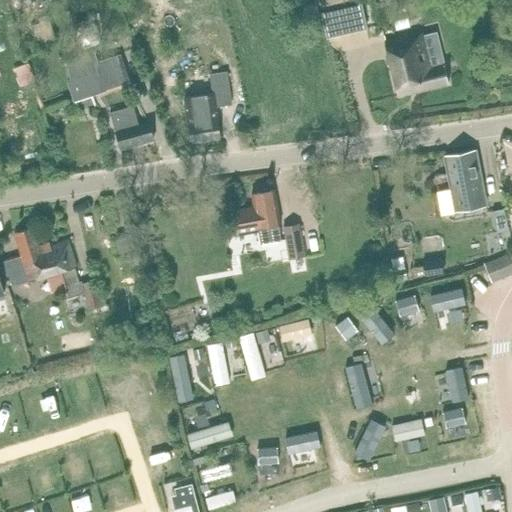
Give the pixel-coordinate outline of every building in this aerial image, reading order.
[(334,11),(321,14),(327,40),(340,37),(334,11)] [(56,41),(46,15),(36,19),(38,23),(29,26),(37,47),(56,41)] [(101,43),(92,17),(70,24),(79,50),(101,43)] [(405,17),(392,21),(394,29),(407,26),(405,17)] [(449,84),(444,65),(429,69),(421,34),(385,42),(398,96),(449,84)] [(74,101),(130,82),(121,55),(98,63),(94,51),(64,62),(70,81),(68,82),(74,101)] [(12,68),(18,86),(34,81),(28,63),(12,68)] [(220,138),(216,107),(231,104),(226,73),(210,75),(213,94),(184,98),(191,142),(220,138)] [(120,149),(153,140),(148,122),(138,124),(133,106),(110,113),(115,131),(120,149)] [(451,179),(482,173),(477,150),(447,156),(451,179)] [(482,173),(451,179),(457,211),(488,206),(484,187),(482,173)] [(281,241),(278,224),(280,223),(274,191),(251,195),(253,208),(234,211),(238,235),(256,231),(258,244),(281,241)] [(507,227),(504,209),(492,211),(496,229),(507,227)] [(283,228),(289,260),(305,257),(299,225),(283,228)] [(69,240),(40,249),(34,228),(14,234),(21,257),(3,262),(7,275),(9,275),(12,286),(53,274),(55,281),(58,280),(63,299),(84,293),(89,310),(99,307),(92,282),(79,285),(74,268),(77,267),(69,240)] [(118,252),(133,248),(130,237),(115,241),(118,252)] [(511,258),(510,253),(484,264),(491,282),(511,273),(511,258)] [(423,263),(425,276),(443,273),(441,260),(423,263)] [(405,268),(393,270),(395,280),(407,278),(405,268)] [(447,285),(448,307),(473,305),(472,284),(447,285)] [(335,300),(338,317),(347,315),(351,340),(365,338),(361,312),(353,314),(351,298),(335,300)] [(399,306),(402,319),(414,317),(410,303),(399,306)] [(319,312),(310,314),(311,323),(320,321),(319,312)] [(269,336),(299,333),(298,317),(267,320),(269,336)] [(267,339),(264,330),(255,333),(258,342),(267,339)] [(233,339),(224,341),(225,348),(235,346),(233,339)] [(511,346),(501,347),(502,360),(511,358),(511,346)] [(206,361),(204,349),(190,352),(192,364),(206,361)] [(305,362),(305,378),(345,378),(345,362),(305,362)] [(403,364),(355,378),(364,410),(387,403),(383,391),(396,387),(399,396),(411,392),(403,364)] [(503,395),(511,392),(511,381),(501,384),(503,395)] [(175,420),(199,412),(195,399),(171,406),(175,420)] [(214,400),(204,403),(206,411),(217,407),(214,400)] [(469,410),(474,439),(484,438),(479,408),(469,410)] [(458,445),(452,409),(434,412),(440,448),(458,445)] [(391,432),(392,440),(414,435),(410,415),(378,422),(380,435),(391,432)] [(425,425),(432,424),(431,417),(424,419),(425,425)] [(197,442),(194,432),(186,435),(189,444),(197,442)] [(367,433),(330,434),(331,454),(368,452),(367,433)] [(208,455),(192,459),(194,465),(209,460),(208,455)] [(266,476),(254,479),(257,488),(269,485),(266,476)] [(198,511),(191,484),(174,489),(179,511),(198,511)] [(207,484),(200,486),(202,492),(209,490),(207,484)] [(499,485),(485,488),(487,498),(500,495),(499,485)] [(459,496),(449,498),(451,505),(460,503),(459,496)] [(418,503),(406,506),(407,511),(415,511),(420,511),(418,503)]
